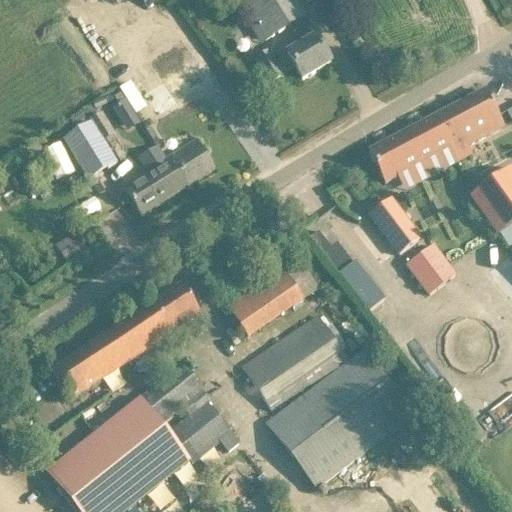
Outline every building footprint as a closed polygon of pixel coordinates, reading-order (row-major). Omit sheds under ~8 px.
[(233,0),(261,44),(303,20),(291,0),(233,0)] [(287,57),(287,58),(275,65),(268,53),(256,60),(271,86),(283,79),(282,78),(294,70),(302,83),(330,65),(315,40),(287,57)] [(185,46),(154,66),(183,112),(214,93),(185,46)] [(485,93),(435,120),(451,151),(452,150),(452,149),(462,143),(465,150),(490,137),(486,130),(500,123),(485,93)] [(108,98),(97,103),(99,109),(110,105),(108,98)] [(451,151),(435,120),(368,155),(385,186),(451,151)] [(121,168),(96,127),(67,145),(92,186),(121,168)] [(197,143),(166,162),(165,162),(183,191),(214,172),(197,143)] [(59,144),(42,153),(56,182),(73,174),(59,144)] [(165,162),(166,162),(157,148),(138,160),(146,174),(122,188),(140,217),(183,191),(165,162)] [(511,228),(511,175),(509,172),(471,198),(499,238),(511,228)] [(369,218),(399,258),(420,242),(390,202),(369,218)] [(381,303),(338,240),(328,247),(319,234),(311,239),(363,315),(381,303)] [(405,267),(427,297),(455,277),(433,246),(405,267)] [(39,261),(32,262),(33,270),(40,269),(39,261)] [(299,263),(225,309),(244,340),(318,293),(299,263)] [(180,288),(86,350),(106,380),(200,318),(180,288)] [(241,370),(270,414),(346,361),(317,317),(241,370)] [(106,380),(86,350),(49,375),(69,405),(106,380)] [(264,425),(316,493),(413,420),(363,352),(264,425)] [(180,367),(138,399),(139,401),(44,474),(74,511),(127,511),(188,464),(189,465),(220,441),(229,452),(239,444),(230,433),(231,433),(208,403),(210,402),(201,391),(180,367)] [(499,425),(511,415),(511,397),(491,413),(499,425)] [(263,476),(256,481),(260,486),(267,480),(263,476)]
